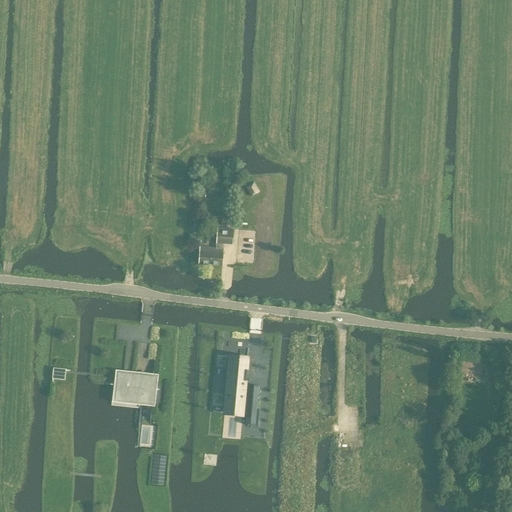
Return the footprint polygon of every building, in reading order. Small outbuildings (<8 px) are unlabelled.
[(254,182),(245,187),(251,197),(260,192),(254,182)] [(198,264),(221,266),(223,249),(222,248),(222,244),(232,245),(234,229),(218,227),(215,247),(200,246),(198,264)] [(229,357),(225,406),(243,408),(243,405),(245,406),(247,406),(245,425),(255,426),(257,409),(259,386),(249,385),(249,388),(245,388),(247,358),(229,357)] [(124,371),(123,371),(122,385),(110,384),(110,385),(117,386),(115,398),(141,401),(153,402),(154,390),(158,390),(158,389),(152,389),(153,380),(143,379),(123,377),(124,371)] [(485,486),(484,499),(492,499),(492,487),(485,486)]
